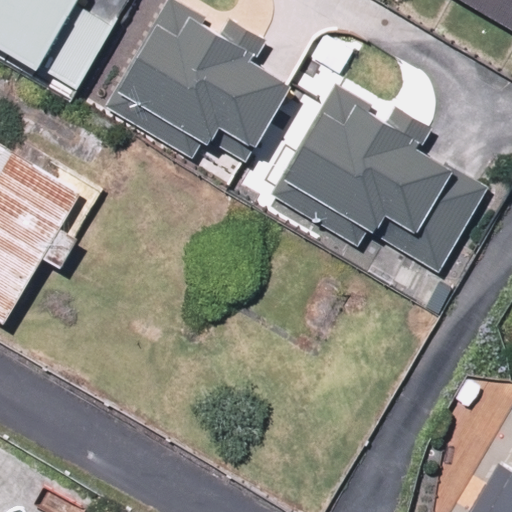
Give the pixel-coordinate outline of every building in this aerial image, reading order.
[(0,0),(0,59),(33,78),(77,0),(0,0)] [(258,45),(176,0),(158,0),(99,109),(194,161),(209,133),(244,152),(279,89),(244,70),(258,45)] [(511,0),(439,0),(511,43),(511,0)] [(472,172),(342,87),(271,200),(403,282),(472,172)] [(12,157),(0,150),(0,316),(27,268),(47,279),(101,184),(22,139),(12,157)] [(511,511),(511,461),(478,511),(511,511)]
